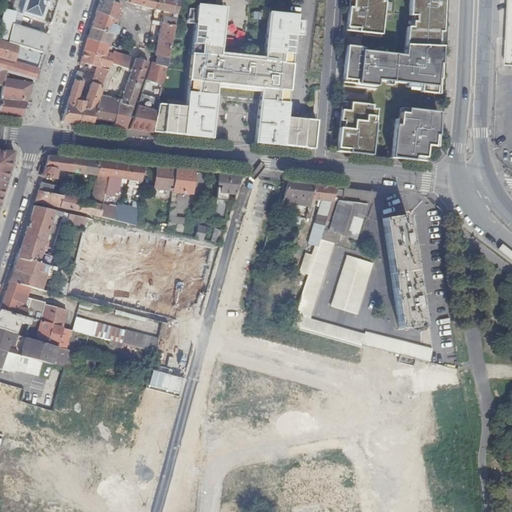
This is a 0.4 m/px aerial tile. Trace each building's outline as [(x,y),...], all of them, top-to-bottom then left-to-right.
[(21,0),(22,0),(25,1),(20,15),(42,21),(47,3),(48,0),(21,0)] [(121,6),(107,0),(100,0),(96,13),(116,22),(121,6)] [(143,0),(142,7),(156,10),(158,0),(143,0)] [(173,28),(179,3),(170,1),(165,0),(158,0),(156,10),(163,12),(160,24),(152,22),(151,24),(160,27),(161,24),(173,28)] [(442,0),(409,0),(408,16),(412,16),(411,28),(407,28),(404,56),(345,50),(341,86),(375,90),(375,81),(420,85),(420,92),(435,94),(436,79),(440,80),(441,47),(437,47),(438,32),(441,33),(442,0)] [(349,0),(346,31),(362,32),(362,36),(380,38),(384,0),(349,0)] [(285,118),(288,92),(278,91),(281,64),(291,65),(292,54),(294,36),(295,22),(296,17),(267,14),(262,62),(219,58),(224,9),(196,6),(195,11),(194,25),(185,108),(157,104),(151,132),(211,139),(215,94),(216,83),(260,88),(258,99),(254,143),(284,147),(292,119),(285,118)] [(0,41),(8,44),(12,26),(15,13),(4,10),(0,25),(0,41)] [(194,25),(195,11),(187,10),(186,24),(194,25)] [(112,34),(116,22),(96,13),(95,15),(92,28),(112,34)] [(303,23),(295,22),(294,36),(301,36),(303,23)] [(167,60),(173,28),(161,24),(160,27),(155,56),(156,57),(156,56),(167,60)] [(12,26),(8,44),(37,53),(39,46),(44,47),(48,35),(12,26)] [(112,34),(92,28),(89,34),(88,39),(111,46),(112,43),(110,42),(112,34)] [(116,48),(111,46),(88,39),(84,49),(105,55),(106,53),(113,55),(114,53),(116,48)] [(0,70),(8,73),(33,80),(42,55),(37,53),(8,44),(0,41),(0,70)] [(105,55),(84,49),(81,62),(98,68),(108,71),(111,64),(114,55),(113,55),(106,53),(105,55)] [(114,53),(113,55),(114,55),(111,64),(119,66),(122,55),(114,53)] [(129,61),(130,61),(130,58),(122,55),(119,66),(127,68),(129,61)] [(156,56),(156,57),(155,64),(166,68),(167,60),(156,56)] [(110,94),(119,66),(111,64),(108,71),(103,87),(97,107),(94,120),(114,123),(118,105),(120,101),(133,106),(141,82),(147,63),(136,60),(122,97),(120,97),(119,99),(108,97),(110,94)] [(153,93),(160,95),(162,83),(166,68),(155,64),(152,63),(146,81),(155,84),(153,93)] [(278,91),(288,92),(289,84),(291,65),(281,64),(278,91)] [(108,71),(98,68),(93,83),(103,87),(108,71)] [(3,90),(0,109),(0,114),(2,115),(9,115),(22,117),(32,84),(5,79),(8,73),(0,70),(0,85),(4,86),(3,90)] [(86,75),(78,71),(73,85),(62,122),(89,125),(92,126),(94,120),(97,107),(103,87),(93,83),(85,102),(78,100),(83,82),(86,75)] [(159,99),(142,94),(131,123),(129,130),(151,132),(157,104),(159,99)] [(118,105),(114,123),(113,128),(125,129),(133,106),(120,101),(118,105)] [(371,157),(376,111),(371,110),(371,106),(341,103),(336,152),(371,157)] [(437,148),(438,113),(402,109),(399,127),(395,126),(392,159),(425,163),(426,147),(437,148)] [(305,120),(292,119),(284,147),(301,148),(307,149),(312,150),(316,122),(305,120)] [(14,153),(0,151),(0,204),(10,173),(11,167),(14,155),(14,153)] [(71,172),(74,159),(48,156),(45,168),(57,169),(57,170),(71,172)] [(86,160),(74,159),(71,172),(84,174),(86,160)] [(100,162),(86,160),(84,174),(97,175),(100,162)] [(100,161),(100,162),(97,175),(107,176),(105,187),(103,194),(116,196),(120,179),(141,182),(143,167),(100,161)] [(56,178),(57,170),(57,169),(45,168),(44,171),(42,176),(56,178)] [(154,189),(172,191),(174,170),(156,168),(154,189)] [(174,170),(172,191),(191,194),(192,187),(196,187),(197,179),(193,179),(194,172),(174,170)] [(97,175),(95,186),(105,187),(107,176),(97,175)] [(240,177),(219,175),(214,219),(225,220),(228,194),(235,194),(236,192),(240,177)] [(53,186),(40,183),(38,191),(51,194),(51,193),(53,186)] [(300,184),(287,183),(283,197),(284,198),(280,211),(289,214),(291,215),(293,206),(300,184)] [(315,185),(300,184),(293,206),(309,207),(311,200),(315,185)] [(307,242),(317,245),(319,239),(322,230),(335,190),(336,188),(315,185),(311,200),(318,201),(316,207),(318,207),(307,242)] [(95,186),(91,203),(101,206),(101,204),(103,194),(105,187),(95,186)] [(335,190),(322,230),(354,240),(362,216),(367,217),(370,207),(365,206),(365,204),(340,201),(341,191),(335,190)] [(36,198),(34,202),(59,208),(62,196),(60,195),(56,194),(51,193),(51,194),(38,191),(36,198)] [(101,206),(91,203),(62,196),(59,208),(99,217),(101,206)] [(177,204),(170,203),(168,218),(166,233),(194,239),(197,226),(198,221),(175,218),(177,204)] [(99,217),(113,220),(115,210),(105,207),(105,204),(101,204),(101,206),(99,217)] [(22,242),(9,282),(27,287),(40,290),(44,279),(48,279),(51,267),(38,263),(53,215),(62,217),(63,213),(33,206),(22,242)] [(84,229),(86,219),(68,214),(66,224),(70,226),(81,228),(84,229)] [(301,218),(291,215),(289,214),(286,221),(299,225),(301,218)] [(406,216),(383,220),(384,231),(399,330),(423,327),(420,308),(423,307),(422,298),(418,298),(410,245),(414,244),(412,235),(409,235),(406,216)] [(194,239),(202,241),(204,231),(205,228),(197,226),(194,239)] [(204,231),(202,241),(209,243),(212,232),(204,231)] [(365,346),(416,359),(419,347),(394,340),(364,333),(364,336),(308,319),(333,243),(319,239),(317,245),(291,327),(361,345),(365,346)] [(331,307),(355,315),(371,264),(347,256),(331,307)] [(9,282),(0,307),(0,309),(37,320),(41,322),(63,327),(68,310),(46,304),(46,303),(24,297),(27,287),(9,282)] [(37,320),(0,309),(0,328),(13,333),(17,321),(18,319),(27,321),(26,323),(36,325),(37,320)] [(63,327),(41,322),(35,340),(67,349),(72,330),(63,327)] [(16,334),(13,333),(0,328),(0,350),(6,352),(68,368),(69,361),(71,362),(74,351),(67,349),(35,340),(16,335),(16,334)] [(432,350),(419,347),(416,359),(428,362),(432,350)] [(0,350),(0,369),(10,372),(11,367),(16,368),(15,371),(39,377),(43,362),(6,352),(0,350)] [(30,430),(36,411),(40,399),(32,397),(32,394),(25,392),(16,420),(5,417),(4,423),(14,425),(30,430)] [(195,449),(385,419),(382,395),(192,425),(195,449)] [(419,511),(404,424),(381,428),(395,511),(419,511)] [(43,433),(30,430),(14,425),(9,438),(39,446),(43,433)]
